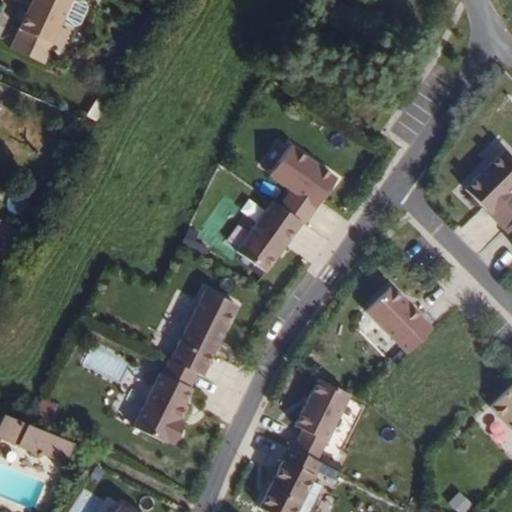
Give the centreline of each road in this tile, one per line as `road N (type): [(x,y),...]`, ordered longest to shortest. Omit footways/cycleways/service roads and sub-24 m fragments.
road 1 (residential): [(402,180),(266,362),(198,511)]
road 2 (residential): [(476,0),(478,67),(402,180)]
road 3 (residential): [(511,293),(402,180)]
